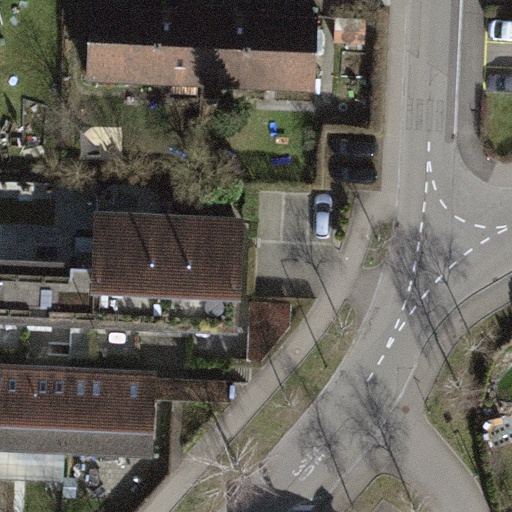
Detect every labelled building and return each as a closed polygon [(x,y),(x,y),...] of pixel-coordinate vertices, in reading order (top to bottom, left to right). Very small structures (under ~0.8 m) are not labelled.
[(207,13),(95,8),(92,79),(204,84),(207,13)] [(317,18),(207,13),(204,84),(314,89),(317,18)] [(180,223),(100,222),(99,270),(98,323),(178,324),(180,223)] [(180,223),(178,324),(255,325),(257,225),(180,223)] [(0,267),(0,320),(98,323),(99,270),(0,267)] [(80,380),(0,377),(0,458),(77,461),(80,380)] [(164,382),(80,380),(77,461),(161,464),(164,382)]
